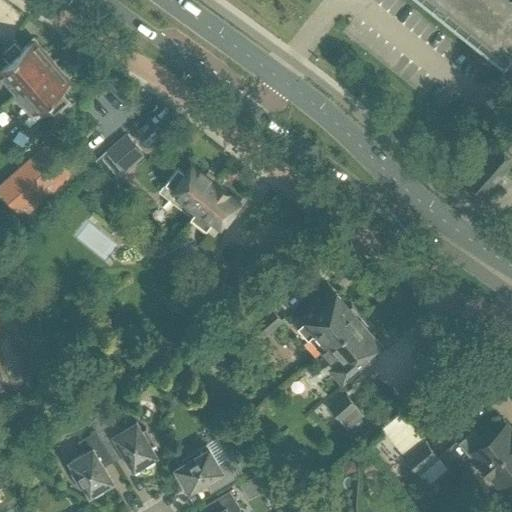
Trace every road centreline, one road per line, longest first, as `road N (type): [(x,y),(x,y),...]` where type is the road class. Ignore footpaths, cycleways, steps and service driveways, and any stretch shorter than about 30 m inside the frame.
road 1 (residential): [(36,0),(169,85),(433,285),(497,321),(511,305)]
road 2 (secondary): [(256,109),(511,294)]
road 3 (secondary): [(511,265),(435,214),(278,79)]
road 4 (secondary): [(103,0),(256,109)]
road 5 (secondary): [(278,79),(171,0)]
